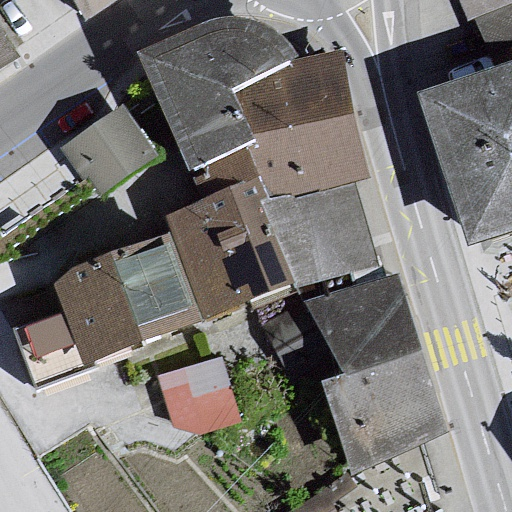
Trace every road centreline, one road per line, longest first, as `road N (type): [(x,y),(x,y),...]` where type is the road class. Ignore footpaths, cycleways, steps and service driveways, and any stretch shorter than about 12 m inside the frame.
road 1 (tertiary): [(383,84),(508,511)]
road 2 (tertiary): [(0,130),(190,0)]
